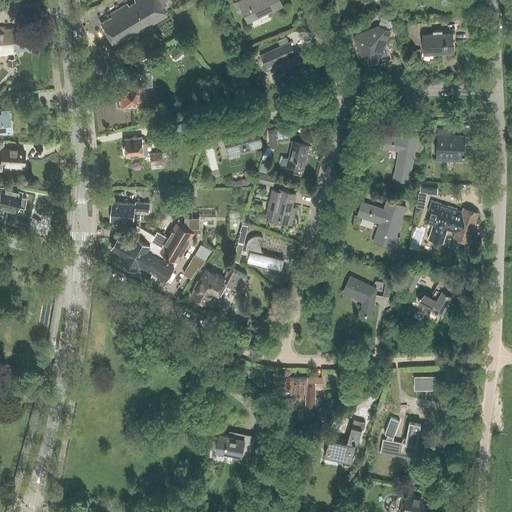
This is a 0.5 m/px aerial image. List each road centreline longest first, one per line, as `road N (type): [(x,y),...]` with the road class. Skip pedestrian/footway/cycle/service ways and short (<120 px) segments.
road 1 (unclassified): [(278,361),(349,93)]
road 2 (unclassified): [(492,359),(496,84)]
road 3 (secondary): [(78,267),(61,7)]
road 4 (unclassified): [(278,361),(237,351),(78,267)]
road 5 (unclassified): [(492,359),(278,361)]
road 6 (secondary): [(46,450),(78,267)]
road 7 (unclassified): [(481,511),(492,359)]
road 8 (unclassified): [(349,93),(496,84)]
